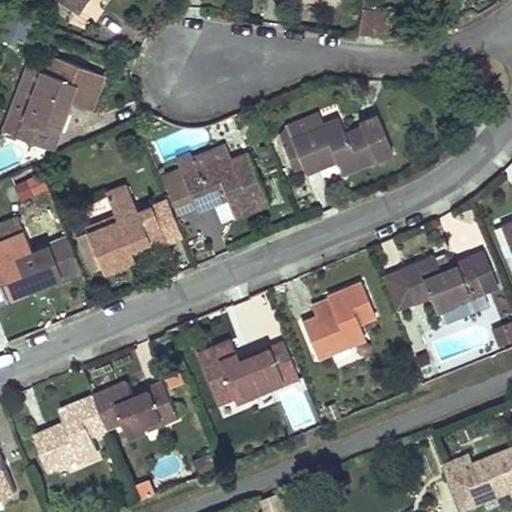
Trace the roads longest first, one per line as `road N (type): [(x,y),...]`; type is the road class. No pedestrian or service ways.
road 1 (residential): [(0,367),(444,183),(511,117)]
road 2 (residential): [(511,25),(423,56),(331,54),(203,71)]
